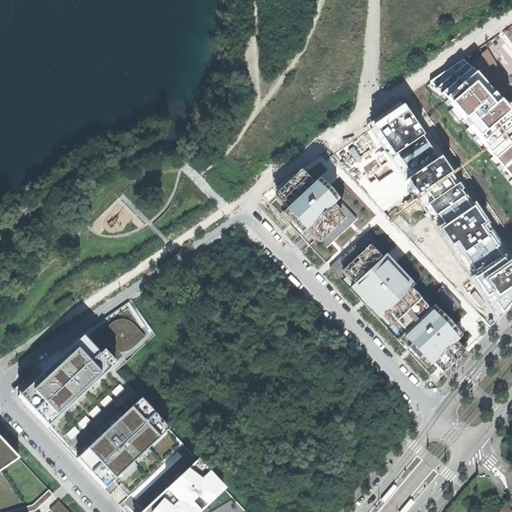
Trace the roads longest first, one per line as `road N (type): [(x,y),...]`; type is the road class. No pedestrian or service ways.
road 1 (residential): [(0,395),(7,375),(243,218),(439,418)]
road 2 (residential): [(110,511),(0,395)]
road 3 (unknown): [(287,259),(356,195),(390,217)]
road 4 (secondary): [(439,418),(362,511)]
